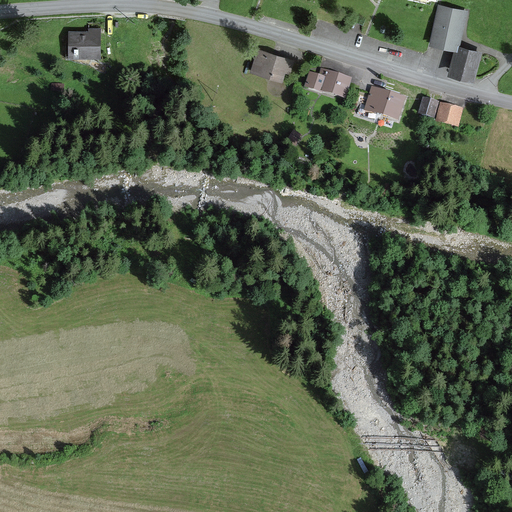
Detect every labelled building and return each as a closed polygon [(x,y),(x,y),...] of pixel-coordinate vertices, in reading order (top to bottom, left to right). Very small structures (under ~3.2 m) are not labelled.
[(435,42),(454,47),(462,12),(442,8),(435,42)] [(69,35),(70,59),(100,59),(100,30),(87,30),(87,34),(69,35)] [(476,52),(460,48),(454,72),(470,76),(476,52)] [(257,52),(251,73),(281,82),(283,74),(289,76),(293,62),(257,52)] [(352,80),(330,74),(323,95),(346,101),(352,80)] [(320,93),(324,79),(311,75),(307,89),(320,93)] [(404,98),(372,89),(365,110),(397,120),(404,98)] [(436,102),(426,100),(422,114),(432,116),(436,102)] [(460,110),(443,105),(438,121),(456,126),(460,110)]
